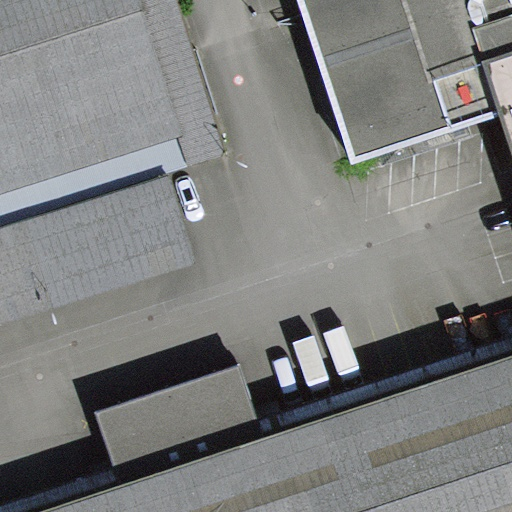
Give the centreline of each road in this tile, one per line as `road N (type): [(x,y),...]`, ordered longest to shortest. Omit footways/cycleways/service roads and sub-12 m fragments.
road 1 (unknown): [(325,281),(0,386)]
road 2 (unknown): [(241,0),(325,281)]
road 3 (unknown): [(325,281),(495,224)]
